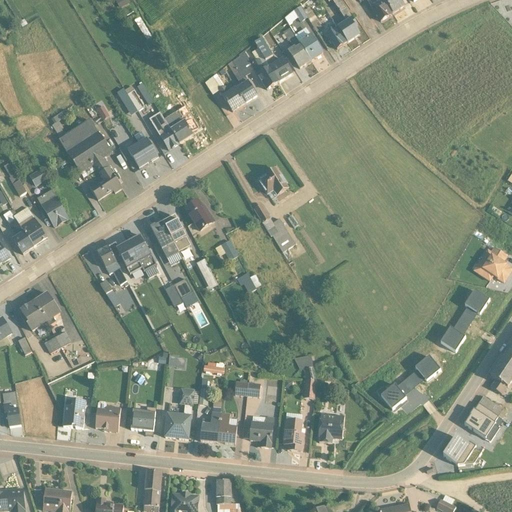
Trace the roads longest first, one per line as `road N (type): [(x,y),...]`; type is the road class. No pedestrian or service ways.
road 1 (tertiary): [(466,0),(431,15),(0,295)]
road 2 (residential): [(0,445),(368,485),(410,473)]
road 3 (residential): [(410,473),(511,326)]
